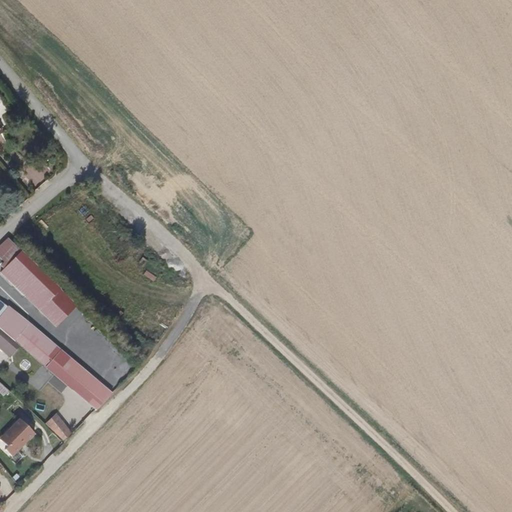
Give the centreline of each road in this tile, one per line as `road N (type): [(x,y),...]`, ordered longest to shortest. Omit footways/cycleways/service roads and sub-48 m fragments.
road 1 (track): [(81,165),(449,511)]
road 2 (track): [(214,284),(96,429),(4,511)]
road 3 (residential): [(0,58),(81,165)]
